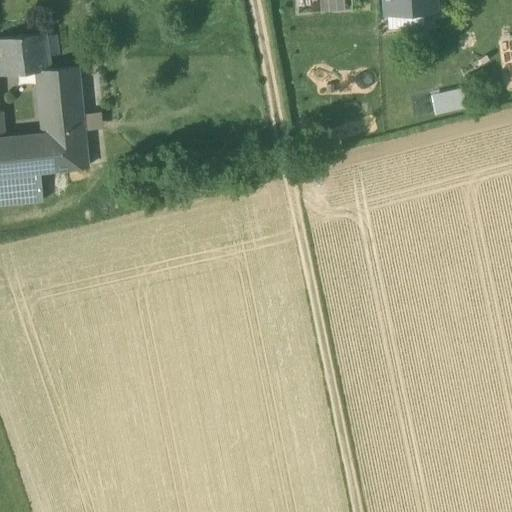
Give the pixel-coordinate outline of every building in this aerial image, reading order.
[(318,0),(320,13),(344,11),(343,0),(318,0)] [(383,0),(384,14),(386,14),(423,11),(435,10),(433,0),(383,0)] [(423,11),(386,14),(387,30),(424,28),(423,11)] [(45,34),(48,57),(60,55),(56,32),(45,34)] [(0,75),(37,72),(51,71),(50,69),(48,57),(45,34),(0,39),(0,75)] [(77,67),(50,69),(51,71),(37,72),(43,135),(83,131),(82,115),(77,67)] [(82,115),(83,131),(102,129),(101,113),(82,115)] [(43,135),(3,139),(0,138),(0,177),(40,173),(87,169),(83,131),(43,135)] [(40,173),(0,177),(0,205),(43,201),(40,173)]
